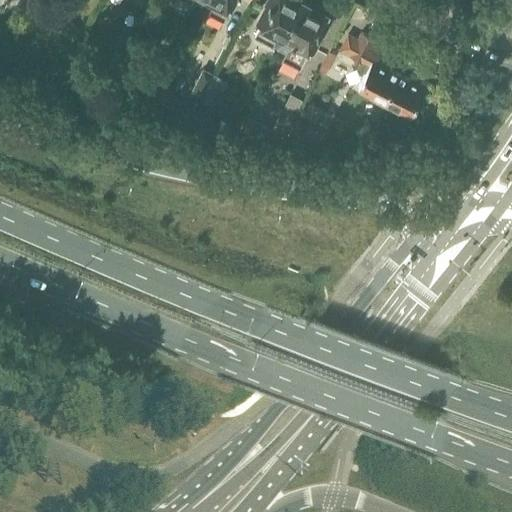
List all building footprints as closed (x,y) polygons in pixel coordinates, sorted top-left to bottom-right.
[(46,0),(39,16),(51,22),(62,0),(46,0)] [(213,0),(215,0),(209,12),(224,20),(234,0),(213,0)] [(286,38),(304,2),(300,0),(272,0),(259,27),(255,36),(273,45),(278,34),(285,37),(286,38)] [(304,2),(286,38),(285,37),(279,48),(285,51),(282,58),(300,68),(304,61),(308,53),(309,54),(329,15),(304,2)] [(109,55),(121,61),(136,32),(124,26),(109,55)] [(386,101),(401,74),(389,67),(391,62),(368,50),(374,38),(362,32),(358,40),(348,35),(340,50),(350,55),(350,56),(361,61),(357,68),(365,72),(358,85),(370,92),(370,93),(386,101)] [(137,33),(116,73),(128,79),(149,39),(137,33)] [(214,73),(203,68),(190,93),(201,99),(214,73)] [(401,74),(386,101),(399,108),(400,107),(412,113),(419,100),(427,104),(430,98),(441,103),(453,80),(442,74),(436,86),(411,73),(409,78),(401,74)] [(214,105),(227,80),(216,75),(203,100),(214,105)] [(294,115),(282,109),(269,134),(280,140),(294,115)]
